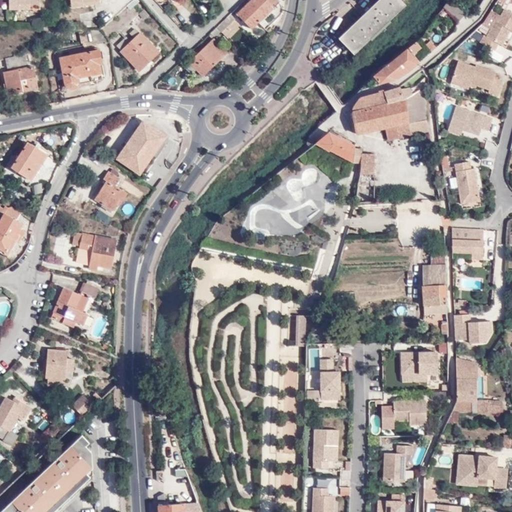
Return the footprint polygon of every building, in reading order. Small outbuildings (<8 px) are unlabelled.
[(117,0),(66,0),(69,13),(81,12),(81,6),(117,0)] [(253,0),(236,17),(250,31),(277,5),(271,0),(266,0),(264,3),(260,0),(253,0)] [(452,0),(448,0),(444,5),(447,9),(454,15),(462,23),(469,15),(452,0)] [(500,14),(507,0),(496,0),(491,10),(500,14)] [(398,8),(380,1),(334,45),(346,57),(398,8)] [(454,15),(447,9),(442,14),(449,21),(454,15)] [(477,43),(492,52),(496,45),(499,47),(509,31),(511,33),(511,14),(503,9),(499,15),(491,11),(483,25),(490,29),(485,37),(482,36),(477,43)] [(235,22),(229,16),(214,30),(218,35),(223,40),(233,30),(231,28),(235,22)] [(218,35),(214,30),(208,36),(212,41),(218,35)] [(511,34),(511,33),(509,31),(499,47),(504,49),(511,34)] [(85,33),(75,33),(78,47),(86,46),(85,33)] [(116,50),(138,74),(158,57),(134,33),(129,38),(133,43),(129,47),(124,41),(116,50)] [(107,45),(99,34),(89,34),(91,47),(107,45)] [(394,57),(407,71),(417,64),(410,56),(418,48),(410,39),(394,57)] [(473,52),(477,45),(469,41),(465,48),(473,52)] [(226,55),(211,42),(187,65),(201,79),(226,55)] [(426,46),(431,53),(435,50),(430,43),(426,46)] [(59,65),(61,74),(99,69),(99,65),(101,65),(100,56),(59,65)] [(379,85),(395,81),(407,71),(394,57),(373,79),(379,85)] [(2,71),(22,68),(20,58),(1,60),(2,71)] [(444,58),(440,63),(443,66),(448,62),(444,58)] [(456,61),(450,80),(469,86),(470,84),(488,90),(487,93),(497,96),(502,80),(493,77),(494,72),(475,65),(474,66),(456,61)] [(3,84),(4,98),(21,95),(21,92),(35,90),(33,78),(28,78),(26,69),(4,74),(5,84),(3,84)] [(99,69),(61,74),(64,93),(71,93),(75,88),(102,83),(99,69)] [(469,86),(450,80),(449,84),(467,90),(469,86)] [(401,93),(402,99),(423,89),(421,83),(411,89),(410,87),(401,89),(401,93)] [(423,89),(402,99),(407,126),(382,130),(383,143),(424,133),(422,120),(423,89)] [(355,136),(361,134),(382,130),(407,126),(402,99),(401,93),(361,101),(351,114),(355,136)] [(452,108),(446,127),(460,132),(477,137),(479,131),(487,133),(490,120),(452,108)] [(115,162),(133,176),(161,139),(143,126),(115,162)] [(460,132),(446,127),(444,133),(458,137),(460,132)] [(327,136),(315,146),(314,146),(351,166),(353,148),(327,136)] [(5,169),(29,184),(45,159),(27,147),(16,163),(10,160),(5,169)] [(361,167),(362,167),(361,178),(374,178),(375,158),(374,158),(374,152),(363,150),(361,167)] [(446,158),(440,159),(443,175),(452,173),(451,169),(449,170),(446,158)] [(459,204),(478,201),(473,169),(470,169),(468,162),(453,164),(459,204)] [(94,202),(111,212),(118,199),(120,201),(124,194),(113,187),(116,181),(107,175),(102,182),(104,185),(94,202)] [(16,218),(19,212),(8,206),(4,212),(16,218)] [(21,229),(0,218),(0,254),(5,257),(21,229)] [(490,232),(459,231),(459,248),(490,250),(490,232)] [(107,271),(113,243),(79,236),(78,236),(72,235),(69,247),(76,248),(76,251),(84,253),(85,247),(90,248),(86,268),(85,271),(93,272),(94,268),(107,271)] [(84,253),(76,251),(73,265),(86,268),(90,248),(85,247),(84,253)] [(458,261),(489,261),(490,250),(459,248),(458,261)] [(443,269),(442,257),(427,258),(428,270),(443,269)] [(422,318),(439,318),(440,329),(445,329),(443,286),(443,269),(428,270),(419,270),(420,286),(422,318)] [(78,292),(94,299),(98,291),(82,285),(78,292)] [(48,319),(70,329),(72,325),(79,328),(85,316),(73,311),(79,298),(61,290),(48,319)] [(460,318),(461,344),(476,343),(477,347),(499,346),(497,325),(475,325),(475,317),(460,318)] [(302,321),(292,321),(291,349),(302,349),(302,321)] [(308,372),(317,371),(316,348),(308,348),(308,372)] [(290,382),(303,383),(303,358),(286,351),(282,363),(291,366),(290,382)] [(45,389),(56,390),(57,383),(61,384),(64,355),(46,353),(42,384),(46,384),(45,389)] [(411,383),(426,382),(436,382),(435,362),(400,362),(401,383),(411,383)] [(507,413),(507,404),(492,403),(492,400),(481,400),(482,364),(459,363),(455,412),(452,423),(462,422),(463,413),(488,412),(507,413)] [(339,408),(338,381),(332,381),(332,367),(320,368),(321,408),(339,408)] [(82,418),(93,408),(80,396),(69,407),(82,418)] [(0,440),(5,434),(15,417),(20,420),(27,409),(12,399),(10,403),(3,399),(0,402),(0,440)] [(424,434),(424,410),(392,410),(392,418),(384,418),(384,435),(393,434),(393,430),(407,430),(407,434),(424,434)] [(5,434),(0,440),(0,444),(6,448),(11,439),(5,434)] [(329,470),(333,471),(333,455),(337,455),(337,439),(314,438),(313,477),(328,478),(329,470)] [(83,439),(3,511),(61,511),(92,482),(90,480),(95,474),(94,457),(88,453),(93,448),(83,439)] [(503,451),(504,439),(492,439),(492,450),(503,451)] [(411,464),(411,455),(395,454),(395,463),(383,462),(381,491),(403,491),(405,464),(411,464)] [(474,491),(475,484),(460,482),(461,466),(476,467),(476,460),(455,458),(453,489),(474,491)] [(460,482),(475,484),(491,485),(491,493),(504,494),(505,474),(492,473),(493,461),(476,460),(476,467),(461,466),(460,482)] [(346,471),(337,471),(337,479),(346,479),(346,471)] [(339,496),(349,496),(349,487),(339,487),(339,496)] [(164,493),(158,497),(159,505),(169,505),(168,501),(165,501),(164,493)] [(333,511),(334,506),(334,505),(327,505),(327,498),(313,498),(312,511),(333,511)] [(200,511),(198,503),(169,505),(159,505),(158,511),(200,511)]
